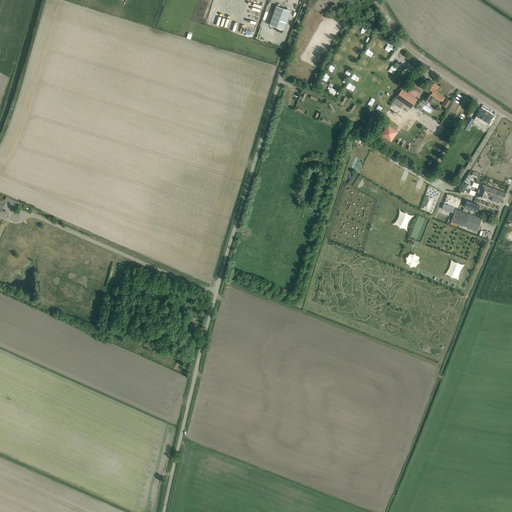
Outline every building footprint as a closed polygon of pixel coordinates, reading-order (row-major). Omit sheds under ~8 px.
[(269,25),(279,28),(284,30),(290,11),(276,5),(269,25)] [(339,11),(348,16),(350,12),(342,7),(339,11)] [(416,79),(411,88),(420,93),(425,84),(416,79)] [(434,83),(431,87),(429,89),(432,91),(431,94),(428,92),(423,99),(429,102),(433,96),(433,95),(435,92),(435,93),(436,92),(439,86),(434,83)] [(399,91),(395,98),(401,102),(402,100),(412,107),(417,99),(404,90),(402,93),(399,91)] [(445,97),(436,92),(435,93),(435,92),(433,95),(433,96),(442,102),(445,97)] [(446,98),(442,105),(446,108),(450,101),(446,98)] [(481,108),(475,119),(486,125),(492,115),(481,108)] [(469,116),(462,128),(467,131),(474,119),(469,116)] [(387,125),(381,134),(390,140),(396,131),(387,125)] [(493,197),(492,200),(500,203),(501,200),(503,200),(504,198),(506,193),(481,184),(479,189),(476,197),(487,201),(489,196),(493,197)] [(475,211),(477,211),(479,204),(466,200),(464,207),(471,209),(475,211)] [(456,209),(451,221),(471,228),(478,231),(482,218),(475,216),(456,209)]
